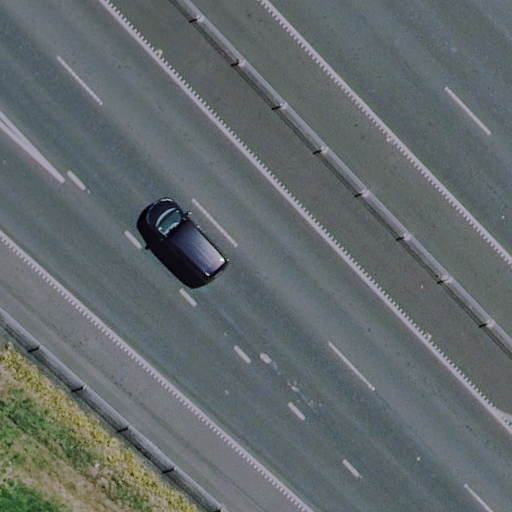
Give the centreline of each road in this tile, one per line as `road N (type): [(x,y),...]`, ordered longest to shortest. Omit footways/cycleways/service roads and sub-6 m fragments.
road 1 (motorway): [(500,511),(23,0)]
road 2 (motorway): [(412,511),(0,147)]
road 3 (motorway): [(372,0),(511,153)]
